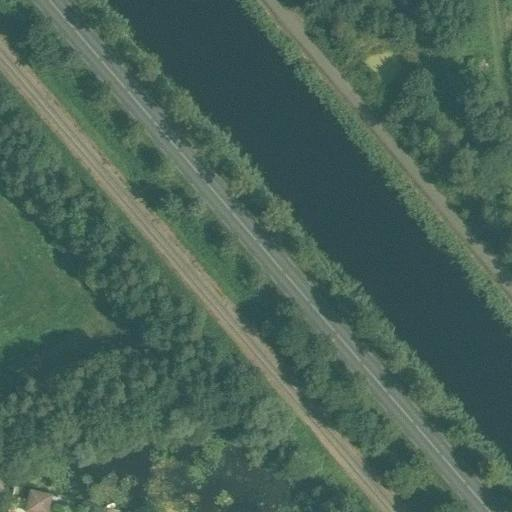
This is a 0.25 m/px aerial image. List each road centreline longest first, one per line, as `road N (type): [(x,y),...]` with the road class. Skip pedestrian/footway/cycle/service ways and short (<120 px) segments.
road 1 (primary): [(486,511),(45,0)]
road 2 (unclassified): [(307,43),(511,290)]
